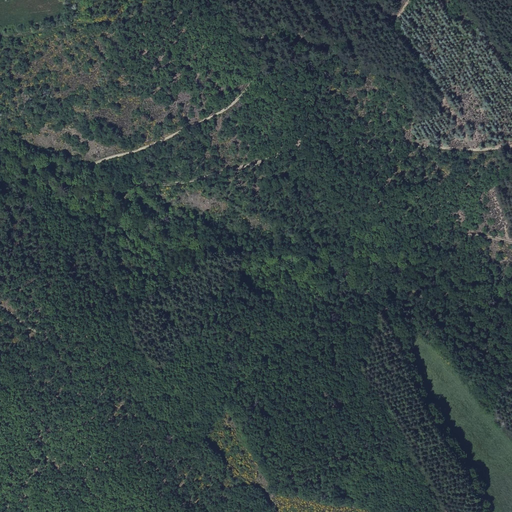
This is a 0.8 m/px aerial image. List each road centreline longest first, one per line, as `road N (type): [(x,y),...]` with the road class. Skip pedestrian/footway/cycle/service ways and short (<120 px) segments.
road 1 (track): [(482,511),(482,495),(434,421),(409,343),(330,259),(333,250),(468,234),(511,244)]
road 2 (track): [(205,439),(67,365),(44,336),(0,306)]
